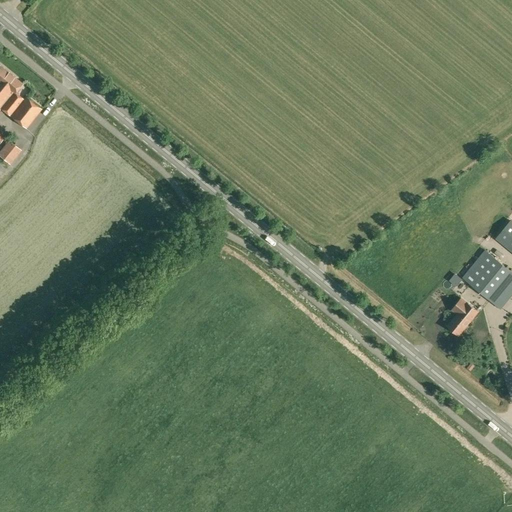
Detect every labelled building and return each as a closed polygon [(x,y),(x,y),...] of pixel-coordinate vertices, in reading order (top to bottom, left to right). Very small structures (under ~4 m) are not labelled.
[(17,92),(20,89),(19,87),(22,83),(0,64),(0,108),(1,108),(25,128),(41,109),(25,97),(23,99),(15,92),(17,92)] [(14,125),(6,128),(9,135),(16,132),(14,125)] [(0,155),(10,164),(21,150),(9,141),(0,151),(0,155)] [(500,308),(511,293),(511,271),(486,250),(463,278),(500,308)] [(459,335),(478,310),(462,297),(451,310),(457,315),(448,326),(459,335)]
